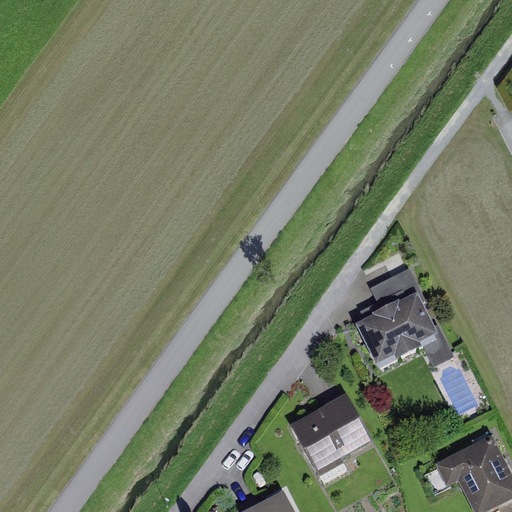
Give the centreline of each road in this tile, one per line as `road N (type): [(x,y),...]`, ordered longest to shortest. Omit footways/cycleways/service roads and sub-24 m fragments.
road 1 (unclassified): [(66,511),(431,0)]
road 2 (unclassified): [(190,511),(383,227)]
